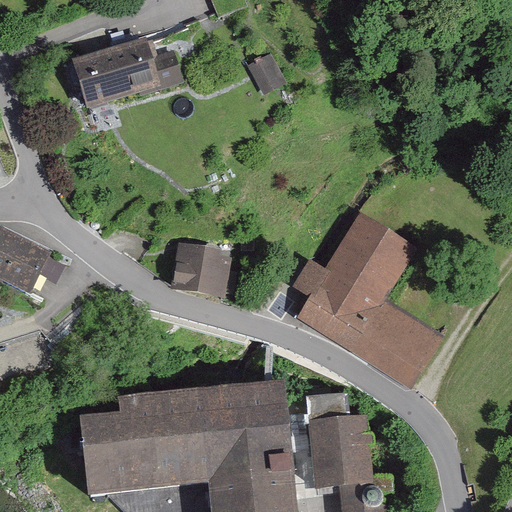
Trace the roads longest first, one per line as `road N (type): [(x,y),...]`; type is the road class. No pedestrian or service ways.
road 1 (residential): [(459,511),(425,424),(396,399),(281,337),(201,315),(94,266),(52,212)]
road 2 (residential): [(52,212),(0,85)]
